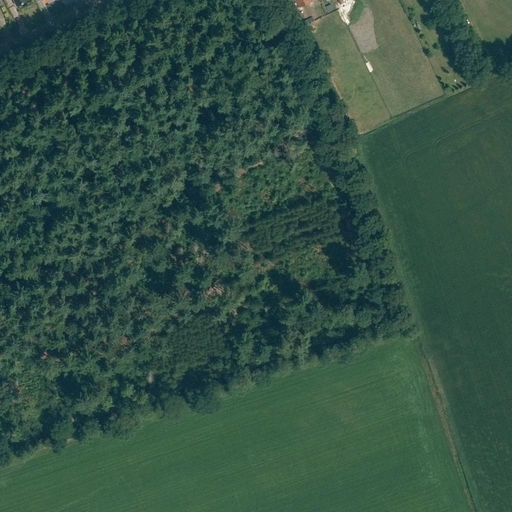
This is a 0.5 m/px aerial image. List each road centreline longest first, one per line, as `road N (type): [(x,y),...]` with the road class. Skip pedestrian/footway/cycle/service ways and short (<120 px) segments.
road 1 (track): [(303,133),(358,225),(392,322),(280,365),(70,424)]
road 2 (track): [(245,0),(303,133)]
